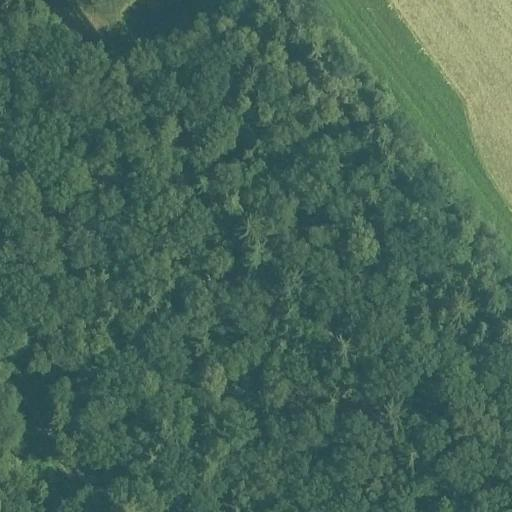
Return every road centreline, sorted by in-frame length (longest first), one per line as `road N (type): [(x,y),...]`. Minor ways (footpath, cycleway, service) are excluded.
road 1 (track): [(80,0),(440,511)]
road 2 (track): [(91,511),(0,389)]
